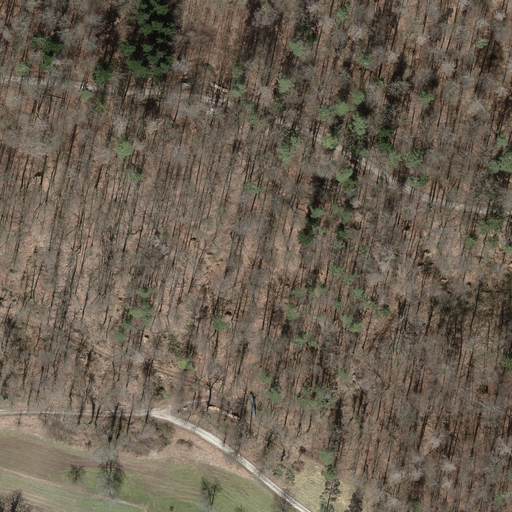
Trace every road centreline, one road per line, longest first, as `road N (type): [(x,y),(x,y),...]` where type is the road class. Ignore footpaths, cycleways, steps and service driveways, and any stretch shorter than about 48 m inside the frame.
road 1 (track): [(0,80),(220,97),(328,140),(417,195),(511,212)]
road 2 (track): [(0,412),(149,414),(181,402),(226,400)]
road 3 (track): [(149,414),(197,429),(307,511)]
